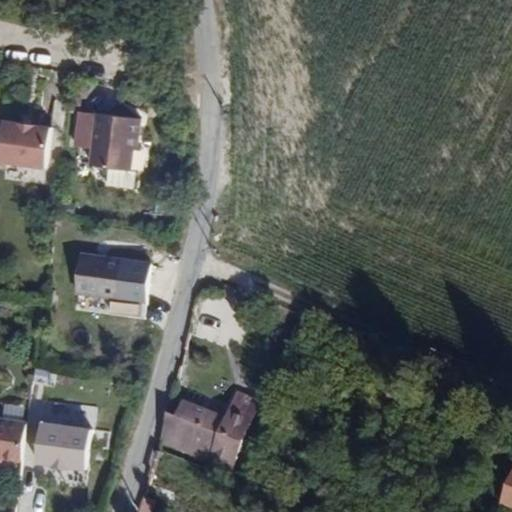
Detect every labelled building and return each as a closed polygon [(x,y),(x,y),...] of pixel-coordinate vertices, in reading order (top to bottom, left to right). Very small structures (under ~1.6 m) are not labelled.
[(136,171),(139,149),(140,138),(144,139),(146,119),(103,114),(97,166),(114,168),(112,185),(132,188),(131,190),(139,191),(142,189),(143,181),(140,181),(142,171),(136,171)] [(7,124),(3,167),(53,172),(57,130),(7,124)] [(89,254),(85,290),(127,295),(131,261),(89,254)] [(197,390),(193,400),(207,405),(211,395),(197,390)] [(193,400),(188,414),(213,425),(209,435),(225,443),(217,464),(237,473),(266,405),(244,395),(234,418),(218,412),(219,410),(207,405),(193,400)] [(2,405),(2,419),(23,419),(24,406),(2,405)] [(173,409),(164,442),(217,464),(225,443),(209,435),(213,425),(188,414),(173,409)] [(0,462),(7,463),(27,467),(32,436),(0,430),(0,462)] [(44,471),(54,472),(54,476),(71,479),(72,475),(82,477),(89,437),(50,430),(44,471)]
